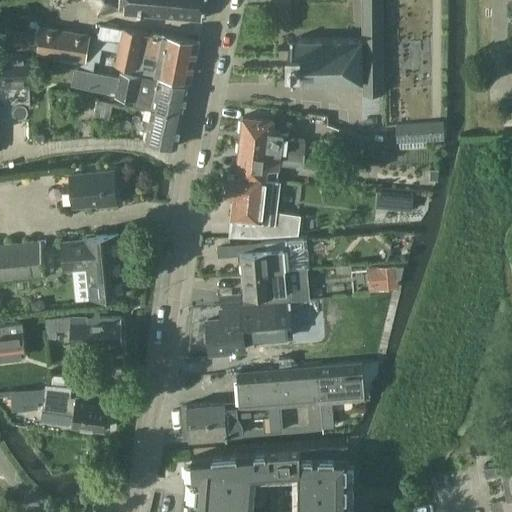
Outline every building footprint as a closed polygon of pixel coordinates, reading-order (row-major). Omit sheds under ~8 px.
[(92,0),(100,12),(121,6),(120,0),(92,0)] [(125,0),(124,11),(203,19),(205,0),(125,0)] [(362,0),(363,40),(291,40),(291,52),(288,52),(288,70),(292,70),(292,82),(363,81),(363,93),(384,92),(383,0),(362,0)] [(40,33),(36,55),(78,61),(86,62),(90,36),(90,32),(41,25),(40,33)] [(78,61),(77,68),(92,71),(94,61),(100,62),(103,48),(118,51),(116,63),(134,66),(133,69),(190,81),(198,40),(152,31),(151,33),(123,27),(120,41),(90,36),(86,62),(78,61)] [(7,28),(7,33),(4,52),(30,54),(36,55),(40,33),(7,28)] [(4,52),(0,51),(0,85),(8,85),(8,80),(30,80),(30,54),(4,52)] [(77,68),(73,84),(109,91),(110,87),(117,89),(116,95),(135,99),(134,105),(152,109),(183,115),(190,85),(121,70),(119,77),(92,71),(77,68)] [(110,117),(113,103),(97,100),(94,114),(110,117)] [(177,146),(183,115),(152,109),(150,120),(145,119),(143,129),(148,130),(146,139),(177,146)] [(243,115),(239,149),(268,153),(269,150),(279,151),(280,149),(287,150),(303,152),(304,140),(289,138),(289,135),(283,134),(283,133),(272,131),(273,119),(243,115)] [(442,121),(396,124),(397,141),(399,141),(400,148),(426,146),(426,139),(442,138),(445,138),(445,137),(443,121),(442,121)] [(239,149),(236,174),(266,178),(267,168),(278,170),(279,163),(285,164),(298,165),(301,163),(302,160),(303,152),(287,150),(280,149),(279,151),(269,150),(268,153),(239,149)] [(114,170),(70,174),(73,206),(99,203),(99,205),(117,203),(114,170)] [(227,183),(226,193),(234,194),(231,217),(242,219),(240,235),(272,234),(294,232),(296,215),(275,213),(277,189),(278,180),(266,178),(236,174),(228,173),(227,183)] [(433,188),(430,188),(417,186),(416,195),(428,196),(430,196),(432,196),(433,188)] [(377,191),(375,207),(411,211),(413,195),(377,191)] [(61,242),(64,270),(66,270),(66,267),(88,265),(91,297),(124,294),(123,278),(127,275),(126,265),(121,262),(121,260),(118,233),(85,236),(85,240),(61,242)] [(241,243),(243,273),(289,269),(288,258),(304,248),(303,238),(241,243)] [(0,279),(43,275),(40,240),(0,244),(0,279)] [(397,265),(367,267),(369,291),(379,290),(379,289),(398,287),(398,278),(400,278),(403,266),(397,267),(397,265)] [(306,267),(289,269),(243,273),(246,303),(308,298),(306,267)] [(32,311),(46,309),(44,299),(31,301),(32,311)] [(303,304),(283,303),(282,324),(302,325),(303,304)] [(225,318),(207,320),(210,352),(245,348),(243,335),(269,332),(267,306),(224,310),(225,318)] [(79,344),(122,343),(122,317),(101,317),(101,312),(94,312),(94,316),(77,316),(46,319),(48,338),(58,337),(57,330),(79,329),(79,344)] [(0,357),(27,354),(24,330),(0,333),(0,357)] [(332,400),(364,397),(362,361),(318,364),(321,399),(321,400),(332,400)] [(280,402),(321,399),(318,364),(316,364),(278,367),(280,402)] [(241,405),(280,402),(278,367),(237,370),(240,400),(241,400),(241,405)] [(71,396),(72,386),(46,382),(35,388),(10,390),(13,411),(37,408),(36,400),(44,396),(43,408),(75,413),(73,424),(103,428),(107,401),(71,396)] [(187,405),(182,405),(182,414),(185,417),(186,425),(183,428),(184,437),(190,437),(227,434),(243,432),(242,418),(263,417),(264,432),(282,431),(280,402),(241,405),(241,400),(240,400),(187,404),(187,405)] [(334,426),(332,400),(321,400),(321,405),(323,427),(334,426)] [(321,405),(307,406),(309,428),(323,427),(321,405)] [(245,511),(249,472),(298,468),(297,511),(346,511),(347,444),(191,458),(193,474),(200,474),(197,511),(245,511)] [(502,473),(505,486),(511,484),(511,463),(484,468),(485,476),(502,473)] [(278,482),(269,482),(269,495),(278,495),(278,482)] [(511,506),(511,484),(505,486),(507,500),(491,503),(492,511),(511,506)] [(278,495),(269,495),(269,507),(278,507),(278,495)]
